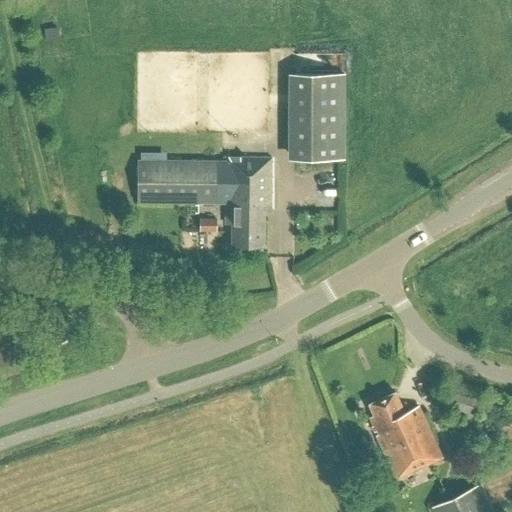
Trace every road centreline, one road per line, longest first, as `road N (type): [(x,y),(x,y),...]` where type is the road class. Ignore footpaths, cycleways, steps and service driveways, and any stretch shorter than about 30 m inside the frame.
road 1 (tertiary): [(149,367),(242,335),(375,263)]
road 2 (unclassified): [(149,367),(110,292),(0,265)]
road 3 (unclassified): [(511,375),(440,350),(375,263)]
road 4 (tertiary): [(375,263),(511,177)]
road 5 (tertiary): [(0,413),(149,367)]
